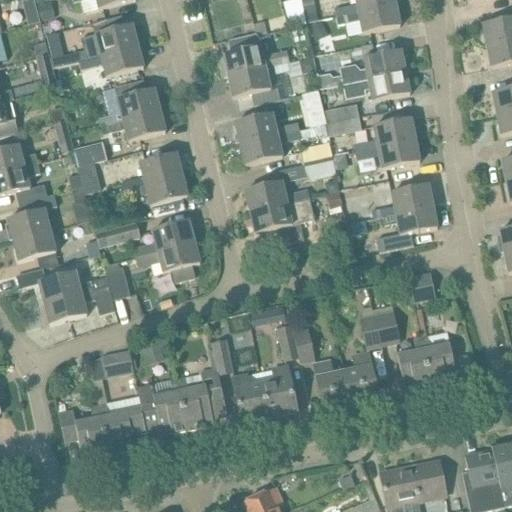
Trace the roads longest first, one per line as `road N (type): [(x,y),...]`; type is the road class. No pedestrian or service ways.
road 1 (unclassified): [(188,481),(511,412)]
road 2 (residential): [(238,297),(169,0)]
road 3 (residential): [(465,252),(438,0)]
road 4 (residential): [(238,297),(465,252)]
road 5 (residential): [(29,366),(238,297)]
road 6 (residential): [(511,412),(465,252)]
road 7 (residential): [(59,507),(29,366)]
road 8 (unclassified): [(59,507),(188,481)]
